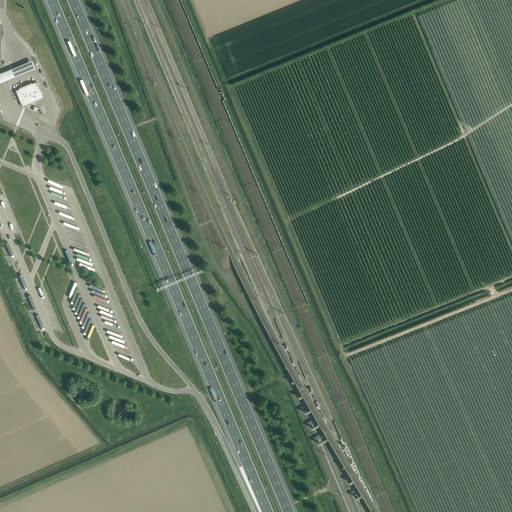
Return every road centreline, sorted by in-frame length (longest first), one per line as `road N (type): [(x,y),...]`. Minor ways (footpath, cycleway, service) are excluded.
road 1 (motorway): [(50,0),(266,511)]
road 2 (motorway): [(288,511),(72,0)]
road 3 (motorway): [(200,399),(260,511)]
road 4 (track): [(146,119),(104,0)]
